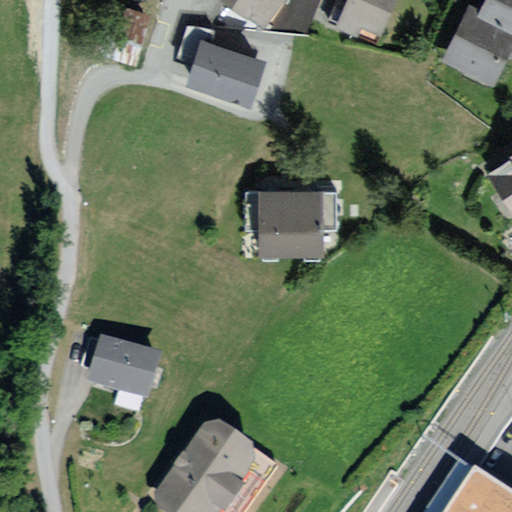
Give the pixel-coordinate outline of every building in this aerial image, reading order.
[(222,0),(264,30),(285,0),(222,0)] [(384,0),(339,0),(329,23),(367,39),(384,0)] [(511,0),(490,0),(484,16),(469,10),(448,57),(493,77),(510,39),(511,34),(511,0)] [(157,26),(108,12),(95,55),(143,70),(157,26)] [(194,40),(181,84),(250,103),(262,59),(194,40)] [(511,155),(496,166),(511,191),(511,155)] [(322,183),(250,182),(250,258),(322,258),(322,183)] [(160,356),(98,336),(82,386),(144,406),(160,356)] [(215,511),(257,454),(205,418),(145,502),(159,511),(215,511)] [(445,511),(474,470),(467,464),(459,461),(423,511),(445,511)] [(511,511),(511,496),(503,490),(474,470),(445,511),(511,511)]
